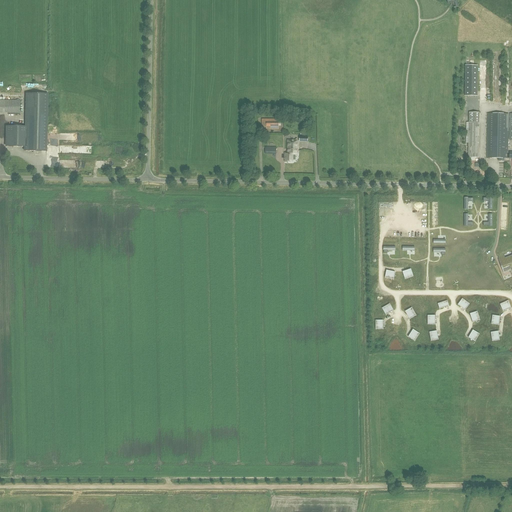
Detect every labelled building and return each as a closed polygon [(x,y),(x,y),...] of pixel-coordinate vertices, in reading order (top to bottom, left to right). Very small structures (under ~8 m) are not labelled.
[(466,65),(465,96),(477,96),(478,65),(466,65)] [(24,151),(46,151),(46,94),(25,94),(25,127),(6,127),(6,147),(24,147),(24,151)] [(0,113),(20,114),(20,101),(0,100),(0,113)] [(469,142),(468,157),(478,158),(479,147),(479,122),(479,112),(469,112),(469,122),(469,142)] [(511,151),(510,151),(508,151),(508,114),(488,113),(487,158),(508,158),(510,158),(511,158),(511,151)] [(262,130),(279,129),(279,119),(262,119),(262,130)] [(48,138),(52,147),(59,143),(56,138),(54,139),(53,136),(48,138)] [(298,155),(298,141),(288,140),(288,153),(286,153),(285,162),(293,162),(293,154),(298,155)] [(58,160),(58,147),(48,147),(48,160),(58,160)] [(464,197),(464,209),(473,209),(473,197),(464,197)] [(483,197),(483,209),(492,209),(492,197),(483,197)] [(464,214),(464,226),(473,226),(473,214),(464,214)] [(483,214),(483,226),(492,226),(492,214),(483,214)] [(433,235),(433,244),(445,244),(445,234),(433,235)] [(383,247),(383,256),(395,256),(395,247),(383,247)] [(403,247),(403,256),(415,256),(415,247),(403,247)] [(433,249),(433,258),(445,258),(445,249),(433,249)] [(511,269),(511,270),(511,253),(511,254),(511,257),(506,259),(505,257),(499,259),(498,256),(497,256),(502,269),(503,272),(511,269)] [(412,269),(400,272),(403,281),(415,277),(412,269)] [(385,270),(383,278),(395,281),(397,272),(385,270)] [(462,297),(456,305),(466,312),(471,305),(462,297)] [(448,298),(436,302),(439,311),(450,307),(448,298)] [(511,306),(509,300),(498,304),(502,313),(511,308),(511,306)] [(391,303),(380,309),(385,317),(395,311),(391,303)] [(412,306),(404,311),(409,321),(417,317),(412,306)] [(478,310),(469,313),(473,324),(482,321),(478,310)] [(427,314),(427,326),(436,326),(436,314),(427,314)] [(492,314),(490,326),(499,327),(501,315),(492,314)] [(375,319),(375,331),(384,331),(384,319),(375,319)] [(414,328),(407,338),(415,343),(421,333),(414,328)] [(473,328),(467,339),(475,343),(481,333),(473,328)] [(437,329),(428,331),(430,342),(439,341),(437,329)] [(498,330),(489,332),(491,343),(500,342),(498,330)]
